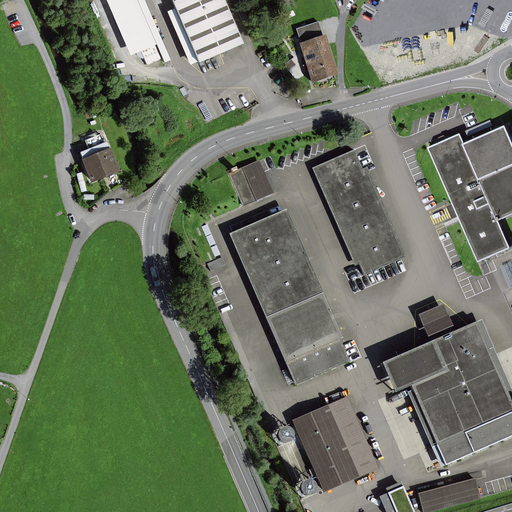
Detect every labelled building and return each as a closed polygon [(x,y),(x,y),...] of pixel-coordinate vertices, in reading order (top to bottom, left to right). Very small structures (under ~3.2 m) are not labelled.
[(137,0),(105,0),(129,56),(140,51),(154,45),(156,44),(137,0)] [(219,54),(241,44),(222,0),(170,0),(198,63),(219,54)] [(337,75),(324,35),(299,43),(312,83),(337,75)] [(160,59),(154,45),(140,51),(146,65),(160,59)] [(461,137),(426,152),(452,211),(475,264),(508,249),(497,222),(511,215),(511,139),(507,128),(465,147),(461,137)] [(359,147),(318,165),(360,260),(364,258),(369,270),(409,252),(371,164),(367,165),(359,147)] [(110,148),(82,159),(91,184),(119,173),(110,148)] [(292,204),(236,228),(301,377),(356,353),(292,204)] [(443,306),(417,316),(426,338),(452,327),(443,306)] [(481,320),(382,361),(395,391),(410,384),(413,392),(408,395),(439,468),(511,436),(511,407),(504,389),(510,387),(481,320)] [(352,393),(297,416),(327,487),(383,463),(352,393)] [(417,494),(421,511),(433,511),(480,500),(475,480),(417,494)] [(413,511),(403,488),(379,498),(384,511),(413,511)]
